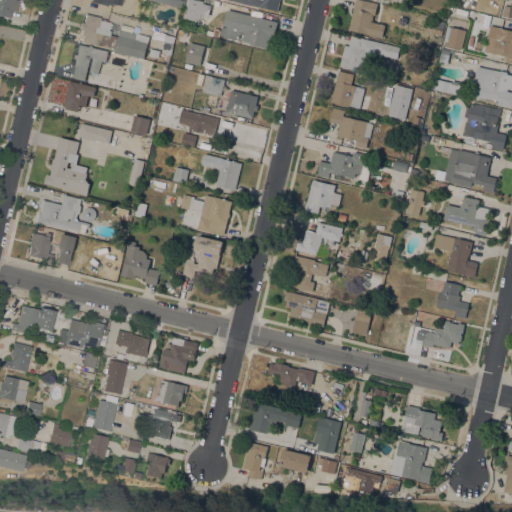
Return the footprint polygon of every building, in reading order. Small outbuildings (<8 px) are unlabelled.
[(0,0),(17,0),(15,11),(11,10),(9,17),(0,14),(0,0)] [(186,0),(197,0),(201,1),(201,3),(211,5),(208,16),(198,14),(196,21),(182,18),(182,17),(186,0)] [(233,0),(279,0),(277,10),(233,0)] [(372,21),(385,24),(382,37),(349,29),(355,0),(364,0),(378,3),(375,15),(373,14),(372,21)] [(511,0),(511,17),(507,16),(506,19),(500,17),(501,14),(502,14),(504,4),(510,6),(511,0)] [(278,21),(274,38),(272,37),(270,49),(250,44),(251,42),(242,40),(244,34),(240,33),(238,41),(219,36),(222,25),(223,26),(227,9),(278,21)] [(109,47),(109,48),(81,41),(83,35),(80,35),(80,34),(79,34),(80,31),(81,32),(82,29),(79,28),(81,22),(82,22),(83,20),(84,20),(85,13),(100,17),(99,19),(110,22),(107,33),(117,35),(118,28),(134,32),(133,38),(148,42),(144,58),(113,51),(114,48),(109,47)] [(451,26),(466,30),(461,48),(446,45),(448,38),(444,37),(447,25),(451,26)] [(490,25),(511,29),(511,62),(506,61),(507,55),(497,53),(496,54),(492,53),(492,52),(484,50),(490,25)] [(213,31),(214,27),(220,29),(218,37),(206,34),(207,29),(213,31)] [(434,33),(436,27),(443,28),(442,35),(434,33)] [(371,73),(340,65),(345,44),(349,45),(351,35),(400,46),(397,58),(377,53),(377,55),(375,55),(374,59),(371,73)] [(200,65),(185,61),(190,41),(205,45),(200,65)] [(87,46),(88,44),(91,45),(90,47),(106,51),(105,52),(108,52),(106,61),(105,60),(105,61),(103,61),(103,60),(101,59),(98,73),(89,71),(92,57),(91,57),(85,80),(73,77),(75,66),(73,65),(75,58),(72,57),(73,54),(76,54),(78,44),(87,46)] [(449,54),(447,63),(438,61),(440,52),(449,54)] [(508,73),(511,74),(511,89),(508,88),(507,90),(511,91),(511,106),(497,104),(498,100),(486,97),(486,98),(472,95),(474,87),(473,84),(477,66),(500,71),(500,70),(508,72),(508,73)] [(331,101),(339,70),(354,73),(351,84),(365,87),(360,108),(331,101)] [(220,96),(201,91),(205,75),(224,80),(220,96)] [(457,83),(455,93),(432,88),(434,77),(436,78),(457,83)] [(69,80),(96,87),(94,96),(88,94),(85,106),(79,105),(78,111),(65,108),(66,106),(63,106),(63,104),(69,80)] [(158,89),(157,95),(149,93),(151,87),(158,89)] [(231,89),(258,96),(256,104),(258,105),(257,111),(254,110),(252,117),(226,111),(231,89)] [(466,116),(464,116),(466,106),(470,107),(471,102),(501,109),(499,116),(498,116),(497,123),(498,123),(497,131),(506,134),(503,149),(492,147),(493,142),(490,141),(491,140),(477,137),(477,138),(473,137),(473,136),(462,134),(466,116)] [(333,107),(344,110),(343,115),(373,123),(369,138),(368,138),(366,147),(355,145),(356,140),(352,139),(351,140),(347,139),(348,138),(336,135),(339,123),(329,121),(333,107)] [(219,118),(214,136),(203,133),(202,135),(200,134),(200,132),(188,129),(190,120),(195,121),(197,112),(219,118)] [(134,114),(150,118),(146,134),(130,130),(134,114)] [(78,136),(80,129),(78,128),(79,125),(81,126),(82,122),(112,130),(109,143),(78,136)] [(196,135),(193,146),(181,143),(184,132),(196,135)] [(63,189),(63,187),(45,183),(47,174),(50,175),(51,170),(50,169),(52,158),(54,159),(59,136),(79,141),(76,154),(79,154),(76,164),(88,167),(86,173),(87,173),(86,179),(90,183),(87,195),(63,189)] [(491,157),(487,175),(497,177),(493,192),(482,189),(483,185),(472,182),(471,187),(452,182),(452,181),(443,179),(450,148),(459,150),(459,149),(474,152),(474,153),(491,157)] [(353,155),(354,151),(365,154),(363,162),(371,164),(367,180),(359,178),(360,174),(355,172),(353,177),(329,172),(328,177),(317,174),(320,160),(330,163),(333,151),(353,155)] [(405,158),(407,152),(413,154),(411,160),(405,158)] [(242,163),(235,189),(216,184),(220,169),(201,164),(202,162),(201,162),(203,154),(204,155),(204,153),(242,163)] [(144,160),(138,185),(129,183),(134,158),(144,160)] [(408,163),(406,172),(393,169),(395,160),(408,163)] [(185,183),(172,179),(176,166),(189,169),(185,183)] [(411,168),(418,169),(417,176),(410,174),(411,168)] [(305,209),(313,179),(317,180),(331,184),(332,183),(336,184),(334,192),(341,194),(338,206),(331,204),(330,207),(327,206),(326,207),(324,206),(322,213),(305,209)] [(411,188),(424,191),(422,199),(424,200),(423,205),(420,205),(418,215),(405,212),(411,188)] [(184,193),(194,196),(191,209),(190,209),(189,211),(185,210),(186,208),(181,206),(184,193)] [(62,204),(64,194),(81,198),(75,222),(87,225),(85,233),(37,221),(41,205),(40,205),(42,199),(62,204)] [(232,201),(223,235),(210,231),(210,232),(197,228),(206,194),(232,201)] [(489,218),(486,235),(481,233),(481,232),(472,230),(473,226),(443,219),(446,204),(453,205),(456,194),(473,198),(473,197),(480,198),(478,205),(490,208),(487,218),(489,218)] [(298,250),(301,239),(303,240),(306,230),(313,231),(316,232),(318,221),(342,227),(339,240),(321,236),(317,254),(298,250)] [(432,225),(431,229),(419,226),(420,222),(421,221),(432,224),(432,225)] [(27,255),(30,243),(29,243),(31,232),(45,235),(46,231),(51,232),(50,236),(51,236),(47,252),(53,254),(51,261),(27,255)] [(385,261),(371,258),(378,232),(391,236),(385,261)] [(472,241),(469,255),(468,255),(467,259),(477,262),(474,276),(447,270),(451,250),(432,246),(435,233),(445,235),(472,241)] [(223,241),(217,268),(214,267),(212,274),(195,269),(194,276),(183,273),(186,257),(194,259),(194,262),(198,263),(201,250),(194,249),(197,234),(223,241)] [(156,284),(144,281),(145,277),(135,275),(134,278),(120,275),(121,270),(122,271),(126,254),(129,240),(136,241),(135,245),(140,246),(139,249),(143,250),(147,255),(146,258),(150,259),(148,267),(160,270),(156,284)] [(69,265),(56,262),(60,246),(73,249),(69,265)] [(355,251),(353,260),(337,256),(339,247),(355,251)] [(316,259),(315,261),(328,264),(325,276),(312,273),(310,280),(315,281),(312,291),(296,287),(296,286),(287,284),(289,276),(299,278),(300,272),(291,270),(295,254),(316,259)] [(432,270),(430,277),(412,272),(411,273),(396,269),(397,263),(412,266),(412,265),(413,266),(432,270)] [(465,317),(454,315),(455,310),(436,306),(439,290),(441,291),(441,289),(443,289),(445,280),(460,284),(458,295),(460,295),(459,300),(468,302),(465,317)] [(323,326),(308,323),(308,320),(303,319),(303,318),(289,315),(291,308),(285,306),(286,300),(283,299),(285,290),(329,301),(323,326)] [(40,309),(35,329),(23,326),(22,328),(24,329),(24,332),(10,329),(11,322),(17,323),(19,314),(20,315),(22,305),(40,309)] [(366,312),(363,326),(347,322),(350,309),(366,312)] [(97,347),(81,344),(81,347),(64,343),(70,318),(85,321),(85,319),(102,323),(100,333),(104,334),(102,344),(98,343),(97,347)] [(461,341),(459,340),(458,343),(451,341),(450,347),(433,343),(432,346),(422,344),(424,330),(435,333),(436,327),(443,328),(445,320),(446,321),(447,320),(450,320),(450,322),(458,324),(458,322),(464,324),(461,341)] [(125,352),(124,351),(125,346),(114,343),(117,329),(131,332),(131,333),(141,335),(141,336),(149,338),(145,357),(125,352)] [(53,335),(51,342),(43,340),(45,333),(53,335)] [(194,360),(187,358),(184,373),(167,368),(159,366),(164,347),(171,349),(173,336),(198,342),(198,343),(194,360)] [(1,366),(2,358),(11,361),(12,355),(10,355),(13,341),(31,346),(26,365),(15,363),(14,369),(1,366)] [(98,355),(95,368),(82,365),(85,352),(98,355)] [(119,394),(103,390),(107,373),(105,373),(108,359),(126,363),(119,394)] [(315,371),(311,384),(298,380),(300,375),(297,374),(294,388),(285,386),(286,382),(277,380),(279,375),(268,373),(270,362),(274,363),(275,361),(289,365),(289,366),(298,368),(298,366),(315,371)] [(0,396),(0,380),(2,381),(4,375),(27,381),(22,402),(0,396)] [(161,379),(187,385),(186,393),(183,392),(181,400),(179,400),(178,405),(156,399),(161,379)] [(363,398),(372,400),(369,412),(368,412),(367,416),(364,416),(364,415),(360,414),(363,398)] [(109,431),(92,426),(99,399),(116,403),(109,431)] [(41,404),(38,415),(25,412),(28,400),(41,404)] [(254,409),(256,410),(258,401),(301,412),(297,427),(283,423),(284,422),(276,420),(274,426),(270,425),(268,431),(266,431),(266,433),(249,429),(254,409)] [(401,430),(407,404),(422,408),(422,409),(436,412),(434,418),(442,420),(440,431),(443,432),(441,439),(440,439),(440,440),(431,438),(431,436),(424,434),(424,436),(422,435),(422,434),(419,433),(419,430),(421,431),(422,426),(420,425),(418,434),(401,430)] [(180,414),(179,421),(170,419),(169,425),(171,426),(168,438),(150,434),(151,430),(143,428),(147,413),(155,415),(157,408),(180,414)] [(0,412),(10,414),(10,415),(13,416),(8,435),(7,435),(6,437),(5,436),(4,438),(2,437),(2,435),(0,434),(0,412)] [(333,453),(316,449),(318,442),(313,441),(319,416),(341,421),(333,453)] [(384,422),(383,427),(370,424),(371,419),(384,422)] [(71,430),(67,446),(48,441),(52,422),(57,423),(56,427),(71,430)] [(361,451),(348,449),(353,431),(365,434),(361,451)] [(102,462),(85,458),(90,432),(108,436),(102,462)] [(300,446),(290,444),(292,432),(303,434),(300,446)] [(18,436),(40,441),(37,453),(15,448),(18,436)] [(140,442),(138,452),(125,449),(128,439),(140,442)] [(389,473),(394,453),(396,454),(399,441),(427,447),(423,461),(422,461),(421,465),(432,467),(428,483),(418,481),(418,479),(389,473)] [(259,469),(263,470),(261,478),(248,475),(249,469),(243,468),(247,449),(249,449),(251,442),(267,445),(265,457),(262,457),(260,465),(259,469)] [(0,448),(25,454),(21,471),(0,465),(0,448)] [(311,455),(307,472),(293,468),(292,471),(289,471),(290,468),(280,465),(284,448),(311,455)] [(170,457),(169,465),(166,464),(164,472),(162,472),(161,477),(145,473),(148,461),(145,461),(147,452),(170,457)] [(511,493),(503,491),(507,474),(504,473),(506,463),(505,462),(507,454),(511,455),(511,493)] [(123,456),(135,459),(132,473),(120,470),(123,456)] [(334,473),(321,470),(322,465),(316,463),(317,456),(337,461),(334,473)] [(381,475),(378,487),(373,486),(371,493),(343,486),(348,467),(381,475)] [(400,480),(396,492),(384,489),(385,484),(383,483),(385,477),(387,478),(387,476),(400,480)]
